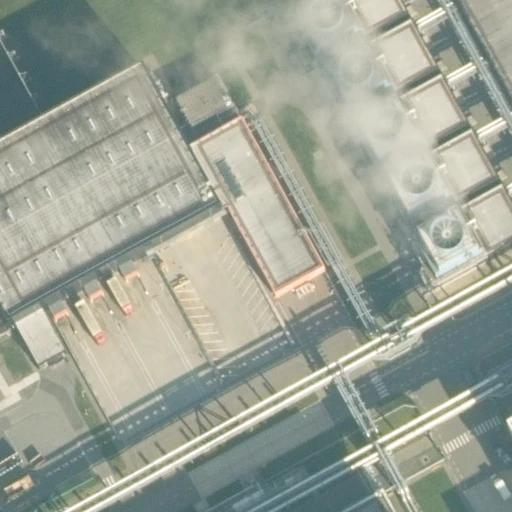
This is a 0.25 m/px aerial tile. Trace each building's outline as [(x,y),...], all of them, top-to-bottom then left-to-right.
[(326,0),(288,21),(318,75),(369,47),(367,44),(407,22),(395,0),(326,0)] [(511,0),(453,0),(511,106),(511,0)] [(397,100),(438,78),(412,30),(371,52),(370,49),(319,77),(348,131),(399,103),(397,100)] [(41,129),(0,151),(0,314),(10,333),(232,210),(240,226),(236,228),(276,300),(325,273),(242,123),(186,154),(142,73),(41,129)] [(428,156),(468,134),(442,87),(402,108),(400,105),(349,133),(378,187),(429,159),(428,156)] [(499,191),(473,143),(432,165),(431,161),(379,189),(409,243),(460,215),(458,213),(499,191)] [(462,220),(461,217),(410,245),(439,299),(490,271),(488,268),(511,255),(511,215),(503,198),(462,220)] [(391,511),(385,499),(377,504),(373,497),(346,511),(391,511)]
